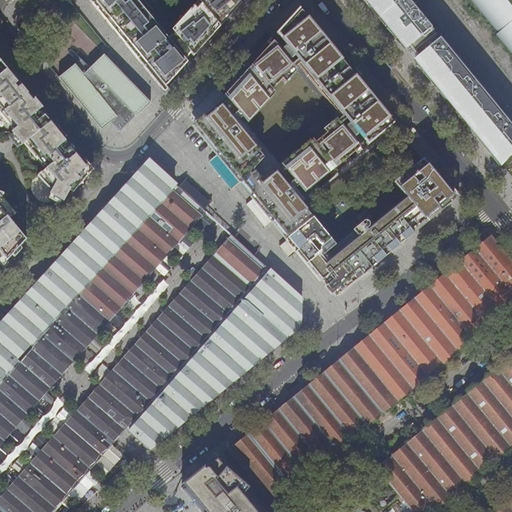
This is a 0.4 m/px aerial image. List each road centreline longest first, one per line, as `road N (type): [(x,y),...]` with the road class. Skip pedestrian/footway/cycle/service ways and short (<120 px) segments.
road 1 (residential): [(270,0),(132,153),(115,157),(102,154),(0,26)]
road 2 (residential): [(211,434),(494,207)]
road 3 (tertiary): [(324,0),(494,207)]
road 4 (residential): [(118,511),(211,434)]
